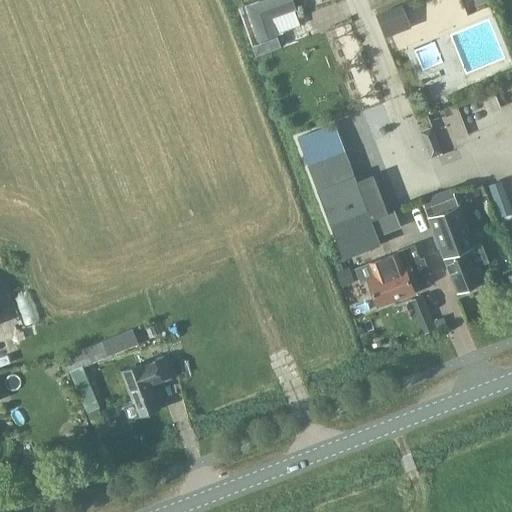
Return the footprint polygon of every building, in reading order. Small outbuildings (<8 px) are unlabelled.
[(261,0),(246,6),(259,40),(277,33),(272,18),(296,9),(292,0),(261,0)] [(401,5),(375,15),(381,30),(407,20),(401,5)] [(383,104),(364,111),(373,137),(393,130),(383,104)] [(335,123),(298,136),(308,162),(345,149),(335,123)] [(345,149),(308,162),(343,258),(381,244),(377,235),(400,226),(394,210),(387,213),(387,211),(372,174),(356,179),(345,149)] [(472,244),(454,194),(426,204),(423,205),(455,290),(479,281),(474,269),(489,263),(481,241),(472,244)] [(375,275),(366,279),(375,303),(391,296),(390,294),(411,286),(407,275),(411,273),(428,268),(424,257),(420,258),(415,244),(406,247),(370,261),(370,262),(375,275)] [(339,270),(337,271),(342,285),(354,281),(348,267),(339,270)] [(500,277),(493,280),(496,289),(503,286),(500,277)] [(423,295),(411,300),(415,309),(426,305),(423,295)] [(443,317),(433,321),(436,329),(444,325),(446,325),(443,317)] [(132,329),(104,340),(110,355),(138,344),(132,329)] [(82,349),(63,357),(69,372),(70,371),(88,364),(82,349)] [(171,378),(162,355),(143,363),(143,362),(120,371),(137,417),(160,408),(151,385),(171,378)] [(25,455),(21,464),(34,470),(38,460),(25,455)]
